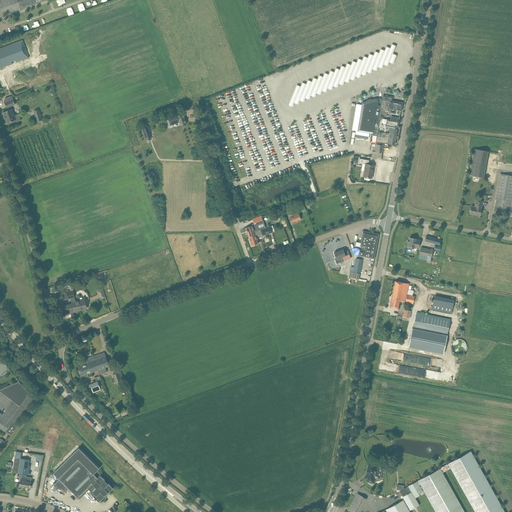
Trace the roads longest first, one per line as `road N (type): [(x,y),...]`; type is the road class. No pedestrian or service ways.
road 1 (unclassified): [(328,511),(388,223)]
road 2 (unclassified): [(212,511),(85,401),(62,366),(63,343)]
road 3 (primary): [(157,482),(0,318)]
road 4 (unclassified): [(389,216),(429,0)]
road 5 (unclassified): [(63,343),(50,325),(0,150)]
road 6 (unclassified): [(63,343),(250,263)]
road 7 (unclassified): [(250,263),(197,119)]
road 8 (unclassified): [(250,263),(367,221),(388,223)]
road 9 (unclassified): [(511,239),(389,216)]
